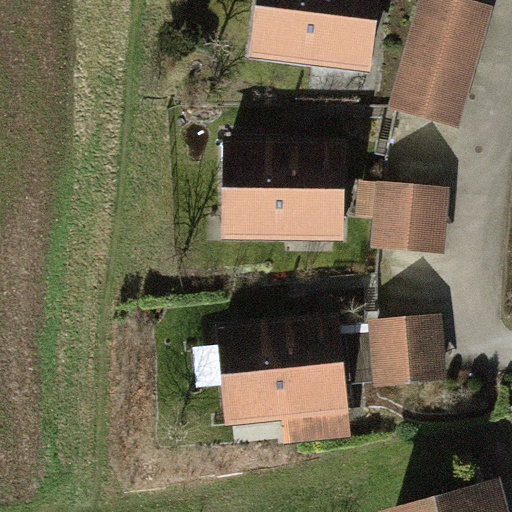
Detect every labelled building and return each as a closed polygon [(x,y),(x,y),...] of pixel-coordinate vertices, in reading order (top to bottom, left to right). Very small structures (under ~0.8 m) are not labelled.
[(379,0),(257,0),(250,55),(369,72),(379,0)] [(494,7),(471,0),(415,0),(384,108),(459,130),(494,7)] [(347,142),(220,141),(219,241),(346,242),(347,142)] [(447,190),(374,186),(370,254),(443,258),(447,190)] [(342,312),(211,325),(221,424),(276,419),(279,446),(354,439),(342,312)] [(436,315),(370,318),(373,384),(439,381),(436,315)] [(504,511),(497,484),(395,511),(504,511)]
